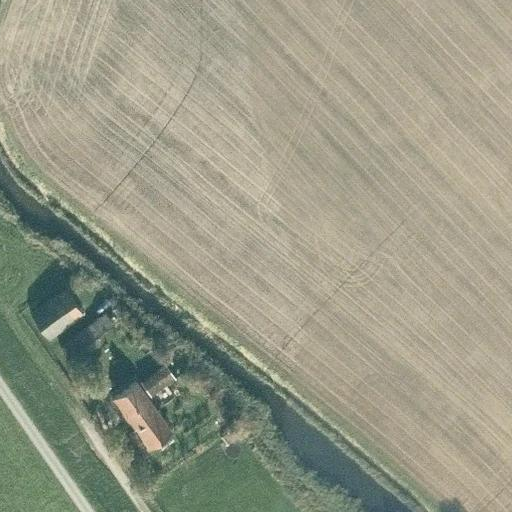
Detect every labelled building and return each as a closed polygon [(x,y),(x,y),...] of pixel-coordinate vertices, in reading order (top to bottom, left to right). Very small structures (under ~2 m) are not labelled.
[(79,309),(67,292),(65,288),(30,313),(47,338),(81,312),(79,309)] [(70,355),(112,322),(104,311),(62,345),(70,355)] [(155,362),(147,351),(124,367),(132,378),(155,362)] [(175,377),(164,362),(139,380),(149,395),(175,377)] [(149,447),(171,431),(134,381),(111,398),(132,428),(128,431),(142,452),(149,447)]
